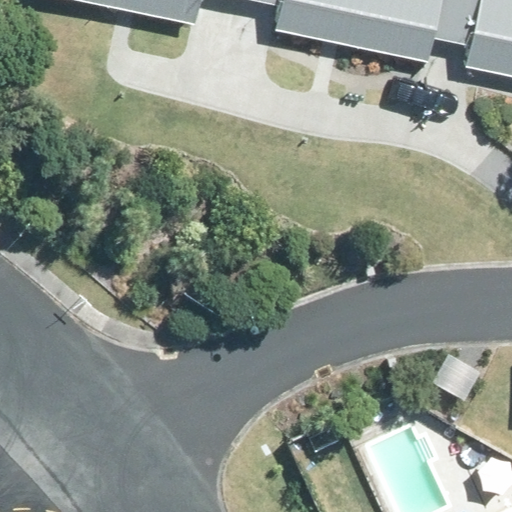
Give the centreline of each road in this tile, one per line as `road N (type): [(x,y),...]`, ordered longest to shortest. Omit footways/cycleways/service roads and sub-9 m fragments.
road 1 (residential): [(511,303),(401,307),(292,338),(200,381),(51,395)]
road 2 (residential): [(146,511),(51,395)]
